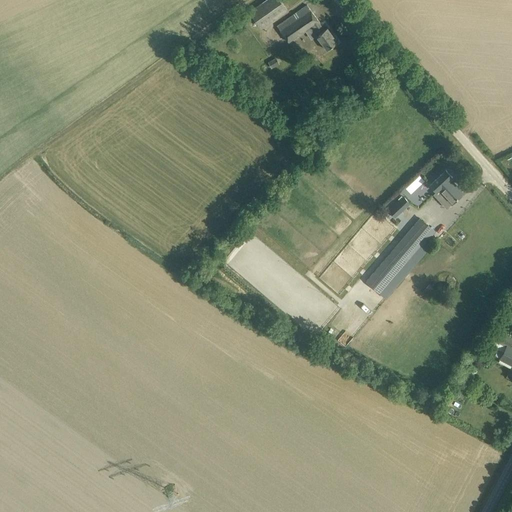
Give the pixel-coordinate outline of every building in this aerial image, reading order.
[(261,28),(287,10),(280,0),(266,0),(249,12),(261,28)] [(307,5),(277,26),(289,43),(314,25),(320,33),(317,35),(327,50),(338,42),(327,27),(324,30),(319,23),(320,23),(307,5)] [(229,25),(215,36),(220,43),(235,32),(229,25)] [(447,208),(456,199),(463,193),(451,179),(453,177),(446,170),(430,184),(437,192),(434,194),(447,208)] [(395,218),(410,203),(404,196),(389,210),(395,218)] [(426,241),(435,231),(420,218),(366,281),(386,298),(431,246),(426,241)] [(435,289),(429,284),(424,290),(430,295),(435,289)] [(511,347),(510,346),(511,342),(511,336),(500,331),(494,344),(505,349),(500,357),(511,363),(511,347)]
